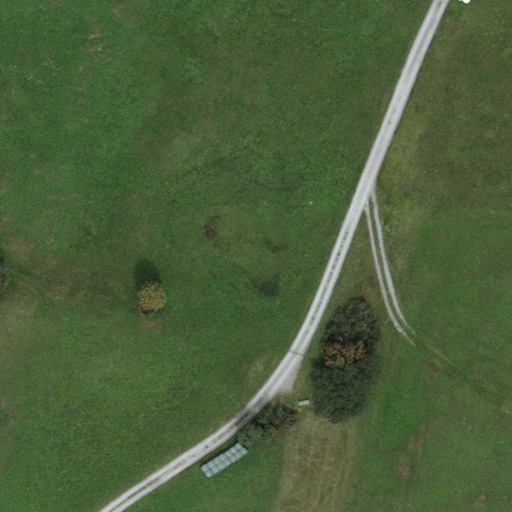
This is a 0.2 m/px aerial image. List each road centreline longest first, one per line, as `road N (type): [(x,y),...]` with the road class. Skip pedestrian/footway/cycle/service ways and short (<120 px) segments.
road 1 (track): [(440,0),(312,340),(241,417),(109,511)]
road 2 (track): [(511,410),(415,344),(395,315),(364,188)]
